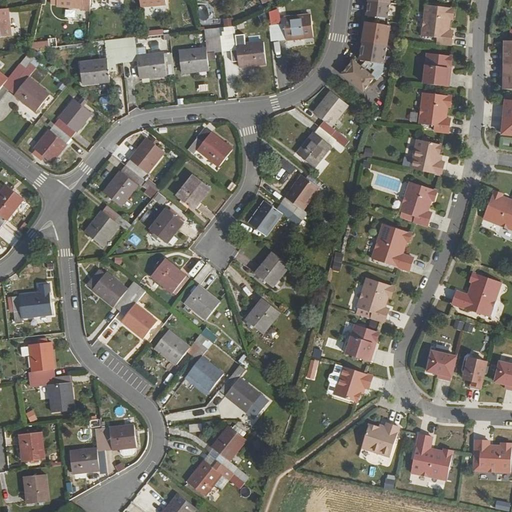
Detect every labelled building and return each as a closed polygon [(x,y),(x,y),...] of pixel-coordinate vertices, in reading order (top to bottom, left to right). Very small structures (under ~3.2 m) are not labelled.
[(91,0),(57,0),(57,7),(82,8),(83,11),(90,11),(91,0)] [(391,0),(369,0),(367,16),(389,19),(391,0)] [(437,44),(452,45),(454,32),(447,31),(448,28),(450,28),(450,19),(453,20),(455,9),(426,6),(424,23),(422,37),(438,39),(437,44)] [(7,8),(0,8),(0,37),(10,36),(7,8)] [(267,14),(271,41),(295,38),(304,37),(314,36),(312,15),(284,18),(284,24),(281,25),(280,18),(279,9),(267,14)] [(392,25),(367,21),(360,59),(375,62),(374,64),(372,67),(376,70),(372,74),(354,60),(343,74),(365,91),(375,77),(378,79),(383,73),(392,25)] [(221,27),(223,52),(232,51),(233,56),(239,55),(240,66),(267,63),(265,42),(237,45),(235,25),(221,27)] [(221,27),(206,29),(208,49),(181,51),(183,73),(210,69),(209,58),(216,57),(215,52),(223,52),(221,27)] [(122,39),(124,65),(139,63),(140,77),(167,74),(165,53),(138,56),(136,37),(122,39)] [(304,37),(295,38),(296,45),(305,45),(304,37)] [(122,39),(106,40),(108,60),(83,63),(85,83),(112,81),(111,74),(118,73),(117,65),(124,65),(122,39)] [(424,84),(452,87),(455,56),(453,56),(452,57),(428,54),(424,84)] [(0,90),(4,85),(10,89),(26,68),(20,64),(9,79),(0,71),(0,90)] [(26,68),(10,89),(38,111),(51,94),(29,77),(32,73),(26,68)] [(376,98),(386,85),(379,79),(368,92),(376,98)] [(325,121),(320,126),(332,136),(337,130),(332,126),(349,105),(332,91),(316,112),(325,121)] [(438,132),(452,133),(453,120),(447,119),(447,116),(449,116),(450,108),(452,108),(454,97),(425,94),(422,125),(438,127),(438,132)] [(56,123),(72,137),(92,112),(75,99),(56,123)] [(511,118),(504,118),(504,117),(502,126),(503,126),(503,135),(511,135),(511,118)] [(52,161),(72,137),(56,123),(51,119),(47,126),(50,129),(36,148),(38,150),(36,153),(42,158),(44,155),(52,161)] [(332,136),(320,126),(299,154),(315,167),(332,145),(328,141),(332,136)] [(206,127),(199,137),(205,142),(212,132),(206,127)] [(205,142),(199,137),(190,149),(196,154),(199,149),(221,166),(234,149),(212,132),(205,142)] [(139,174),(147,181),(151,175),(149,173),(165,151),(148,137),(127,165),(139,174)] [(411,169),(444,176),(447,163),(444,162),(445,156),(443,155),(444,146),(418,140),(411,169)] [(370,158),(372,149),(364,147),(362,155),(370,158)] [(139,174),(127,165),(106,192),(122,206),(138,184),(134,180),(139,174)] [(194,209),(211,188),(195,174),(178,195),(194,209)] [(303,177),(282,204),(303,221),(307,215),(303,211),(320,190),(303,177)] [(409,221),(430,227),(434,214),(428,212),(429,210),(431,210),(433,202),(436,203),(440,192),(412,184),(403,213),(404,214),(411,216),(409,221)] [(0,223),(3,226),(25,199),(8,185),(0,195),(0,223)] [(511,232),(511,204),(511,205),(511,204),(511,201),(504,199),(505,197),(496,193),(485,221),(511,232)] [(303,221),(282,204),(277,210),(266,202),(249,223),(265,236),(283,214),(289,219),(288,221),(297,228),(303,221)] [(120,224),(128,231),(133,225),(108,205),(87,232),(103,245),(120,224)] [(168,243),(184,221),(168,208),(152,230),(168,243)] [(384,225),(372,260),(410,273),(414,259),(401,254),(403,251),(405,252),(408,243),(410,244),(413,235),(384,225)] [(51,244),(42,245),(43,255),(53,255),(51,244)] [(290,266),(273,253),(257,275),(273,288),(290,266)] [(347,263),(355,266),(357,254),(349,253),(347,263)] [(204,282),(213,269),(198,258),(189,271),(204,282)] [(174,293),(187,276),(166,259),(154,276),(174,293)] [(347,263),(344,275),(352,277),(355,266),(347,263)] [(130,299),(140,286),(135,282),(129,290),(107,273),(94,289),(121,311),(130,299)] [(454,307),(491,321),(504,287),(476,275),(473,285),(475,285),(472,294),(474,295),(472,298),(459,294),(454,307)] [(373,319),(387,324),(391,310),(387,309),(385,308),(386,305),(388,306),(390,298),(393,299),(396,289),(368,280),(359,309),(374,314),(373,319)] [(53,313),(50,285),(40,286),(41,293),(13,296),(15,323),(23,322),(23,317),(53,313)] [(221,302),(201,285),(187,303),(208,319),(221,302)] [(281,311),(265,298),(249,319),(265,332),(281,311)] [(158,321),(130,299),(121,311),(127,316),(123,321),(144,338),(158,321)] [(375,342),(378,343),(381,334),(355,326),(346,355),(372,363),(376,348),(374,347),(375,342)] [(194,357),(203,345),(198,340),(192,348),(170,331),(157,347),(178,365),(188,352),(194,357)] [(31,371),(32,379),(42,377),(57,376),(53,342),(32,344),(32,345),(33,354),(35,371),(31,371)] [(25,355),(33,354),(32,345),(24,346),(25,355)] [(209,349),(203,345),(194,357),(200,361),(190,374),(211,391),(224,374),(203,357),(209,349)] [(314,348),(311,358),(319,360),(321,350),(314,348)] [(443,379),(451,381),(457,356),(432,350),(426,372),(438,375),(444,376),(443,379)] [(473,387),(481,389),(487,364),(467,360),(462,381),(470,383),(473,383),(473,387)] [(343,367),(335,364),(332,372),(329,374),(327,379),(329,382),(337,384),(343,367)] [(495,386),(507,389),(511,389),(511,366),(500,364),(495,386)] [(248,370),(242,365),(222,391),(248,413),(261,396),(241,379),(248,370)] [(370,390),(374,377),(343,367),(337,384),(333,395),(358,403),(361,394),(364,395),(365,389),(370,390)] [(81,383),(90,379),(88,373),(78,376),(81,383)] [(57,376),(42,377),(43,385),(51,384),(54,411),(75,409),(72,374),(57,376)] [(28,422),(36,419),(32,410),(25,412),(28,422)] [(89,419),(90,427),(100,427),(99,419),(89,419)] [(200,423),(187,425),(188,433),(200,431),(200,423)] [(391,458),(401,427),(388,423),(386,426),(380,424),(380,427),(370,424),(362,449),(391,458)] [(138,425),(103,428),(105,449),(139,446),(138,425)] [(105,449),(103,428),(96,428),(97,448),(98,448),(98,450),(105,449)] [(236,475),(248,485),(251,479),(232,463),(249,442),(233,428),(216,450),(226,458),(222,464),(236,475)] [(24,461),(45,458),(42,432),(21,434),(24,461)] [(420,436),(412,475),(447,483),(454,453),(445,451),(444,453),(436,452),(435,454),(431,453),(434,439),(420,436)] [(491,444),(476,443),(476,458),(481,458),(480,473),(511,475),(511,461),(511,446),(502,446),(502,449),(493,448),(493,450),(490,450),(491,444)] [(98,448),(97,448),(70,451),(73,472),(100,469),(98,450),(98,448)] [(236,475),(222,464),(218,470),(207,461),(189,482),(206,496),(223,474),(231,481),(236,475)] [(50,501),(47,474),(25,476),(29,503),(50,501)] [(390,482),(388,490),(395,492),(396,483),(390,482)] [(192,511),(196,508),(180,495),(165,511),(192,511)]
